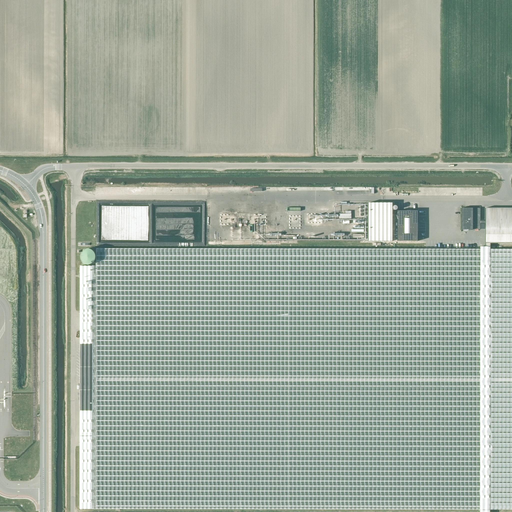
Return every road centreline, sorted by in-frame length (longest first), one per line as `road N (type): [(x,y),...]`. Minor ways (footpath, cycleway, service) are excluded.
road 1 (unclassified): [(38,173),(511,167)]
road 2 (tertiary): [(26,186),(43,229),(43,511)]
